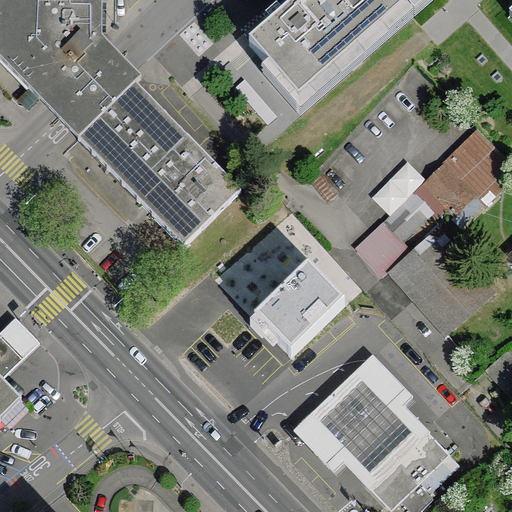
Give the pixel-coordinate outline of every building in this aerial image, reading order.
[(103,0),(0,0),(0,60),(59,122),(75,137),(79,142),(136,86),(143,80),(139,76),(122,60),(103,40),(103,0)] [(302,0),(248,48),(306,114),(435,0),(302,0)] [(242,193),(136,86),(79,142),(185,250),(242,193)] [(446,343),(500,292),(445,233),(511,171),(478,135),(428,182),(413,166),(376,201),(392,217),(357,250),(446,343)] [(237,255),(254,277),(285,250),(308,230),(287,207),(270,221),(272,224),(237,255)] [(343,270),(308,230),(285,250),(319,288),(321,290),(343,270)] [(218,288),(232,302),(257,280),(254,277),(237,255),(235,253),(172,307),(175,310),(173,313),(180,320),(209,295),(218,288)] [(269,292),(257,280),(232,302),(228,306),(240,319),(269,292)] [(232,302),(218,288),(209,295),(239,328),(198,365),(214,384),(261,343),(240,319),(228,306),(232,302)] [(166,331),(198,365),(239,328),(209,295),(180,320),(166,331)] [(6,331),(0,336),(0,379),(3,382),(31,356),(41,346),(16,321),(6,331)] [(345,463),(370,490),(428,435),(404,409),(414,399),(373,357),(296,431),(335,473),(345,463)] [(0,424),(22,402),(3,382),(0,379),(0,424)] [(450,458),(428,435),(370,490),(386,507),(390,511),(393,511),(402,504),(419,487),(421,485),(450,458)] [(450,458),(421,485),(431,496),(461,469),(450,458)] [(419,487),(402,504),(409,511),(424,511),(434,503),(419,487)]
